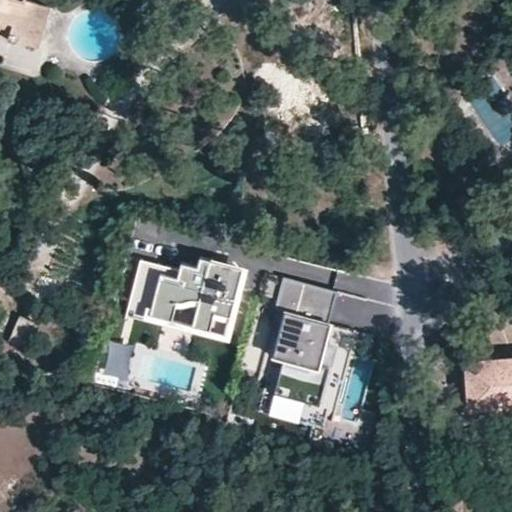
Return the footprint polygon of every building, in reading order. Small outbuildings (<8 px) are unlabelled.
[(37,46),(49,5),(30,0),(0,0),(0,20),(12,24),(7,38),(37,46)] [(0,36),(7,38),(12,24),(0,20),(0,36)] [(234,282),(233,289),(225,317),(228,318),(223,337),(228,338),(248,267),(209,256),(208,260),(224,265),(229,270),(233,276),(234,282)] [(228,318),(225,317),(233,289),(234,282),(233,276),(229,270),(224,265),(208,260),(200,258),(197,269),(181,265),(179,272),(140,261),(127,310),(223,337),(228,318)] [(329,366),(320,363),(325,343),(330,322),(329,322),(337,291),(282,276),(274,308),(284,311),(272,355),(283,358),(274,393),(319,404),(329,366)] [(20,317),(9,344),(30,352),(40,325),(20,317)] [(329,366),(334,346),(325,343),(320,363),(329,366)] [(114,344),(107,376),(129,380),(135,349),(114,344)] [(511,366),(473,370),(477,422),(511,418),(511,366)]
